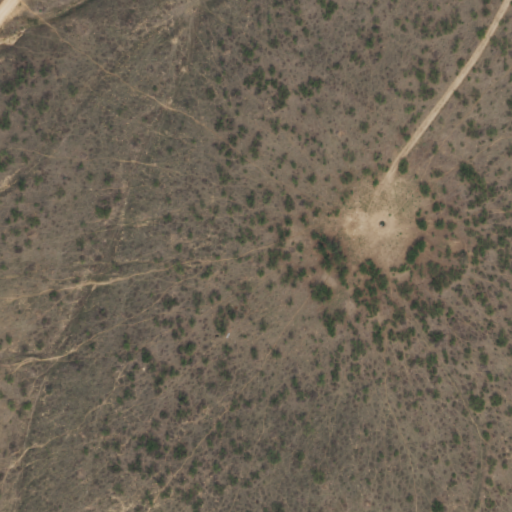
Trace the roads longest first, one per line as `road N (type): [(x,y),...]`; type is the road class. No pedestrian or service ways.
road 1 (residential): [(511,197),(269,0)]
road 2 (residential): [(0,196),(71,128),(112,59),(198,0)]
